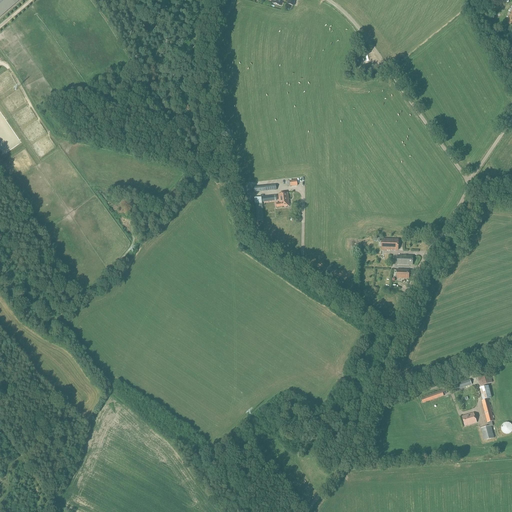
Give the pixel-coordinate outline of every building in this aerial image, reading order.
[(0,0),(0,17),(20,0),(0,0)] [(284,193),(284,192),(281,192),(281,194),(278,194),(279,203),(276,203),(276,208),(289,206),(290,206),(288,193),(284,193)] [(257,219),(264,218),(262,202),(277,200),(276,195),(255,197),(257,219)] [(387,240),(384,240),(381,240),(381,249),(387,249),(398,249),(399,240),(387,240)] [(413,265),(413,256),(398,255),(398,265),(413,265)] [(409,279),(409,270),(397,270),(397,278),(409,279)] [(480,386),(492,382),(489,372),(477,376),(480,386)] [(454,390),(472,384),(470,380),(452,385),(454,390)] [(491,421),(493,420),(488,399),(491,398),(488,387),(480,389),(483,400),(482,401),(487,422),(488,426),(492,425),(491,421)] [(423,403),(443,396),(443,395),(447,393),(446,390),(421,399),(423,403)] [(465,426),(477,423),(473,413),(462,416),(465,426)] [(502,425),(501,427),(501,430),(502,432),(504,434),(506,434),(509,434),(511,433),(511,431),(511,425),(511,424),(509,423),(506,422),(504,423),(502,425)] [(484,440),(494,438),(491,426),(481,429),(484,440)]
